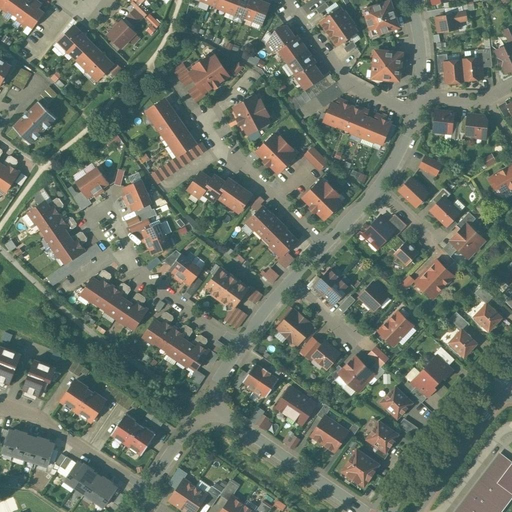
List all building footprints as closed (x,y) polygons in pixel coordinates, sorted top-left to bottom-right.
[(7,0),(2,9),(7,12),(8,11),(12,14),(22,0),(7,0)] [(30,0),(29,1),(27,0),(22,0),(12,14),(17,18),(16,19),(21,23),(37,0),(30,0)] [(42,3),(37,0),(21,23),(26,26),(28,25),(32,28),(44,12),(39,9),(42,3)] [(135,8),(143,16),(144,17),(148,12),(139,2),(139,3),(135,0),(134,0),(131,4),(135,8)] [(217,8),(226,11),(230,0),(220,0),(218,7),(217,8)] [(230,0),(226,11),(235,14),(240,0),(230,0)] [(250,0),(240,0),(235,14),(243,18),(243,17),(250,0)] [(250,0),(243,17),(252,20),(260,1),(258,0),(250,0)] [(390,0),(367,8),(364,13),(370,32),(376,34),(398,27),(394,16),(392,17),(390,13),(393,12),(390,0)] [(269,4),(260,1),(252,20),(261,24),(269,4)] [(461,5),(444,8),(445,15),(456,13),(457,14),(463,13),(463,11),(461,5)] [(340,7),(319,22),(327,32),(330,35),(329,35),(336,46),(357,31),(352,25),(354,25),(345,12),(344,13),(340,7)] [(121,20),(130,29),(143,16),(135,8),(125,18),(124,17),(121,20)] [(463,13),(457,14),(458,21),(466,20),(465,11),(463,11),(463,13)] [(459,28),(458,21),(457,14),(456,13),(445,15),(435,17),(438,32),(459,28)] [(112,39),(120,47),(134,33),(130,29),(121,20),(108,35),(112,39)] [(62,45),(68,51),(82,37),(77,33),(79,31),(73,25),(59,39),(64,44),(62,45)] [(273,53),(277,50),(294,37),(292,34),(290,35),(288,32),(289,30),(286,26),(278,26),(266,44),(273,53)] [(511,26),(503,30),(509,43),(511,42),(511,26)] [(297,36),(294,37),(277,50),(286,63),(287,62),(306,49),(302,43),(299,43),(297,41),(298,39),(297,36)] [(75,55),(79,59),(92,45),(87,39),(86,41),(82,37),(68,51),(73,56),(75,55)] [(120,47),(112,39),(108,44),(116,51),(120,47)] [(353,41),(343,48),(346,52),(356,46),(353,41)] [(511,42),(509,43),(495,50),(499,58),(497,59),(500,66),(501,66),(505,73),(511,69),(511,42)] [(81,64),(87,70),(101,56),(97,52),(98,50),(92,45),(79,59),(83,63),(81,64)] [(490,48),(477,49),(478,57),(480,57),(481,67),(491,66),(490,48)] [(309,54),(306,49),(287,62),(297,75),(313,63),(315,61),(313,59),(311,59),(309,57),(309,54)] [(385,51),(377,50),(376,57),(373,57),(372,70),(375,71),(374,78),(382,79),(389,80),(389,79),(398,80),(398,74),(399,75),(401,59),(400,59),(401,53),(393,52),(392,51),(385,50),(385,51)] [(447,54),(436,55),(438,73),(445,72),(448,71),(447,62),(447,54)] [(209,58),(207,56),(192,66),(194,69),(189,73),(192,77),(196,82),(204,93),(205,93),(204,92),(213,86),(214,87),(219,84),(218,82),(227,75),(228,76),(229,76),(214,55),(209,58)] [(105,60),(101,56),(87,70),(93,75),(94,74),(98,78),(108,68),(112,64),(106,59),(105,60)] [(464,57),(463,59),(464,79),(481,78),(481,67),(480,57),(478,57),(472,58),(470,56),(464,57)] [(0,84),(10,66),(4,63),(5,61),(0,58),(0,84)] [(465,81),(464,79),(463,59),(461,60),(447,62),(448,71),(445,72),(446,83),(465,81)] [(108,68),(115,74),(121,68),(115,61),(112,64),(108,68)] [(315,66),(313,63),(297,75),(295,76),(304,89),(322,76),(318,71),(316,71),(314,68),(315,66)] [(189,73),(183,64),(173,71),(182,84),(192,77),(189,73)] [(24,88),(31,72),(20,67),(12,83),(24,88)] [(328,72),(322,76),(304,89),(289,100),(296,109),(335,82),(328,72)] [(204,93),(196,82),(186,89),(194,101),(204,95),(204,93)] [(254,95),(232,107),(232,108),(233,107),(238,117),(236,118),(239,124),(241,123),(246,133),(246,134),(269,123),(266,117),(269,115),(261,99),(257,101),(254,95)] [(335,126),(336,122),(339,115),(336,113),(342,100),(338,98),(335,104),(331,102),(323,121),(335,126)] [(150,116),(154,122),(170,111),(167,106),(168,105),(164,99),(148,110),(151,114),(150,116)] [(336,122),(344,125),(352,106),(346,104),(347,102),(342,100),(336,113),(339,115),(336,122)] [(12,126),(13,127),(19,133),(30,144),(55,118),(38,101),(25,114),(12,126)] [(511,113),(507,105),(505,101),(497,106),(502,115),(508,111),(510,115),(511,113)] [(344,125),(352,129),(355,121),(358,122),(364,108),(358,106),(357,109),(352,106),(344,125)] [(351,132),(362,137),(369,118),(366,116),(368,110),(364,108),(358,122),(355,121),(352,129),(351,132)] [(451,133),(452,121),(453,112),(434,110),(432,130),(451,133)] [(160,128),(163,132),(179,121),(175,115),(174,116),(170,111),(154,122),(159,129),(160,128)] [(362,137),(373,141),(378,130),(374,129),(380,115),(376,114),(373,120),(369,118),(362,137)] [(466,116),(464,134),(471,135),(471,137),(479,138),(479,136),(485,136),(486,122),(483,116),(467,114),(466,116)] [(373,141),(381,145),(386,134),(391,122),(385,120),(386,117),(380,115),(374,129),(378,130),(373,141)] [(165,138),(170,145),(186,133),(182,129),(184,127),(179,121),(163,132),(167,137),(165,138)] [(459,134),(460,122),(452,121),(451,133),(450,138),(458,139),(459,134)] [(13,139),(19,133),(13,127),(6,135),(13,139)] [(110,148),(121,140),(116,131),(104,139),(110,148)] [(189,138),(186,133),(170,145),(177,156),(195,143),(190,137),(189,138)] [(278,138),(273,134),(255,152),(256,152),(257,152),(265,160),(263,161),(267,166),(269,164),(277,172),(276,173),(277,173),(295,156),(290,151),(293,149),(280,136),(278,138)] [(392,136),(386,134),(381,145),(387,147),(392,136)] [(158,184),(207,151),(199,140),(195,143),(177,156),(151,174),(158,184)] [(326,162),(312,148),(304,155),(319,169),(326,162)] [(1,165),(0,164),(0,184),(0,182),(4,177),(1,175),(13,157),(11,155),(8,156),(1,165)] [(424,156),(419,167),(435,175),(441,164),(424,156)] [(491,156),(483,161),(487,168),(495,163),(491,156)] [(17,159),(13,157),(1,175),(4,177),(0,182),(0,184),(6,188),(5,191),(6,192),(19,172),(14,168),(17,162),(17,159)] [(97,167),(86,174),(99,194),(104,191),(102,188),(108,183),(97,167)] [(124,170),(117,168),(113,183),(120,185),(124,170)] [(507,168),(498,173),(489,179),(494,188),(498,186),(502,193),(511,186),(511,171),(510,168),(508,169),(507,168)] [(199,197),(202,193),(211,180),(200,172),(189,187),(193,191),(192,193),(199,197)] [(95,197),(99,194),(86,174),(75,182),(81,190),(87,198),(93,194),(95,197)] [(213,200),(216,196),(225,183),(214,175),(211,180),(202,193),(213,200)] [(427,194),(411,177),(398,190),(415,206),(427,194)] [(216,196),(227,204),(239,188),(234,185),(235,183),(229,178),(225,183),(216,196)] [(124,200),(146,191),(141,179),(125,186),(125,187),(123,188),(126,195),(123,196),(124,200)] [(324,184),(320,180),(301,198),(302,199),(303,198),(310,206),(309,207),(314,212),(315,210),(323,218),(323,219),(323,220),(341,202),(337,197),(339,195),(326,182),(324,184)] [(443,187),(430,200),(435,205),(443,197),(445,199),(450,194),(443,187)] [(243,191),(239,188),(227,204),(234,209),(235,207),(240,210),(251,194),(244,190),(243,191)] [(87,198),(81,190),(72,196),(80,208),(89,202),(87,198)] [(135,210),(147,205),(152,203),(146,191),(124,200),(126,205),(129,204),(131,205),(133,210),(135,210)] [(259,195),(251,207),(254,210),(264,200),(259,195)] [(445,199),(443,197),(435,205),(430,210),(446,226),(453,218),(459,212),(445,199)] [(35,223),(39,220),(45,216),(43,213),(61,201),(59,198),(56,198),(47,204),(45,201),(28,212),(35,223)] [(39,220),(43,227),(60,215),(57,211),(62,207),(63,204),(61,201),(43,213),(45,216),(39,220)] [(157,212),(168,208),(167,203),(155,208),(157,212)] [(481,203),(476,207),(479,211),(482,212),(486,208),(481,203)] [(147,205),(135,210),(138,215),(127,220),(131,231),(149,224),(146,218),(151,216),(147,205)] [(254,230),(254,229),(270,213),(263,206),(256,212),(254,212),(253,213),(252,215),(253,215),(246,222),(254,230)] [(458,222),(456,225),(460,229),(466,223),(468,226),(475,219),(468,212),(458,222)] [(254,229),(262,237),(279,221),(271,213),(270,213),(254,229)] [(406,225),(394,214),(387,222),(394,229),(394,230),(398,234),(406,225)] [(43,227),(48,234),(55,230),(57,233),(74,220),(72,217),(69,216),(64,220),(60,215),(43,227)] [(383,219),(380,216),(372,224),(364,233),(367,236),(367,238),(370,242),(373,242),(378,246),(394,230),(394,229),(387,222),(383,219)] [(453,218),(446,226),(444,228),(448,232),(456,225),(458,222),(453,218)] [(45,236),(52,247),(69,235),(67,232),(76,226),(76,223),(74,220),(57,233),(55,230),(48,234),(45,236)] [(262,237),(269,244),(285,228),(286,228),(279,221),(262,237)] [(141,239),(143,244),(165,235),(160,222),(144,229),(144,230),(142,231),(144,236),(144,238),(141,239)] [(460,229),(449,240),(457,248),(468,257),(474,251),(475,252),(477,252),(479,250),(478,248),(478,247),(484,241),(468,226),(466,223),(460,229)] [(269,245),(280,256),(286,251),(289,248),(297,240),(285,228),(269,244),(269,245)] [(59,257),(62,254),(69,249),(67,247),(85,235),(82,232),(80,231),(70,238),(69,235),(52,247),(59,257)] [(87,238),(85,235),(67,247),(69,249),(62,254),(67,262),(84,250),(81,245),(86,241),(87,238)] [(170,247),(165,235),(143,244),(145,249),(148,248),(150,250),(152,254),(154,253),(154,254),(170,247)] [(413,262),(411,260),(406,265),(393,253),(403,242),(401,240),(388,252),(389,256),(394,260),(392,262),(401,266),(402,265),(404,267),(407,267),(413,262)] [(405,240),(403,242),(393,253),(406,265),(411,260),(418,253),(405,240)] [(451,255),(457,248),(449,240),(443,247),(451,255)] [(96,242),(84,250),(67,262),(46,277),(52,286),(102,251),(96,242)] [(163,260),(170,266),(181,253),(176,250),(163,260)] [(294,258),(286,251),(280,256),(277,260),(286,267),(294,258)] [(181,253),(170,266),(171,267),(169,269),(173,272),(175,274),(173,276),(178,280),(192,261),(181,253)] [(153,260),(146,266),(150,270),(157,265),(153,260)] [(446,269),(436,260),(436,261),(432,265),(424,274),(423,275),(422,275),(415,282),(416,283),(417,282),(421,286),(421,288),(432,298),(453,276),(446,269)] [(202,269),(192,261),(178,280),(181,282),(183,280),(189,284),(191,282),(191,283),(196,276),(202,269)] [(463,269),(454,261),(446,269),(453,276),(455,277),(463,269)] [(232,276),(220,267),(204,288),(232,309),(234,306),(242,295),(247,287),(236,279),(235,279),(233,278),(232,277),(232,276)] [(277,276),(269,269),(263,276),(271,283),(277,276)] [(313,286),(323,295),(339,278),(329,269),(320,279),(313,286)] [(91,301),(93,298),(98,291),(95,289),(107,271),(104,270),(102,270),(95,279),(92,277),(81,294),(91,301)] [(93,298),(100,303),(112,286),(107,282),(111,277),(111,274),(107,271),(95,289),(98,291),(93,298)] [(310,289),(313,286),(320,279),(316,275),(306,285),(310,289)] [(414,281),(408,275),(397,287),(403,292),(414,281)] [(202,281),(196,276),(191,283),(192,283),(183,294),(188,298),(202,281)] [(348,287),(339,278),(323,295),(332,304),(342,294),(348,287)] [(511,281),(508,286),(508,285),(502,292),(508,298),(506,301),(511,306),(511,281)] [(100,303),(107,308),(112,301),(114,302),(127,285),(124,282),(121,283),(117,289),(112,286),(100,303)] [(378,287),(372,282),(359,297),(373,310),(386,296),(382,292),(384,290),(379,286),(378,287)] [(342,294),(346,298),(349,295),(355,288),(350,284),(348,287),(342,294)] [(105,311),(115,317),(127,300),(124,298),(130,289),(129,287),(127,285),(114,302),(112,301),(107,308),(105,311)] [(247,287),(242,295),(255,304),(261,294),(249,285),(247,287)] [(493,297),(481,286),(474,293),(483,301),(484,301),(487,300),(488,302),(493,297)] [(125,324),(127,321),(132,314),(130,312),(141,295),(138,293),(136,293),(130,302),(127,300),(115,317),(125,324)] [(145,297),(141,295),(130,312),(132,314),(127,321),(135,326),(147,309),(141,305),(145,300),(145,297)] [(354,299),(349,295),(346,298),(338,306),(343,311),(354,299)] [(160,300),(154,308),(159,311),(164,303),(160,300)] [(491,308),(486,303),(473,316),(474,317),(472,319),(481,327),(483,325),(488,330),(500,317),(495,312),(495,310),(493,308),(491,308)] [(281,322),(293,309),(289,305),(277,319),(281,322)] [(234,306),(232,309),(224,319),(236,328),(246,315),(234,306)] [(389,319),(388,321),(397,330),(399,329),(404,333),(412,325),(404,318),(408,314),(402,308),(398,312),(397,311),(393,315),(392,315),(389,318),(389,319)] [(282,333),(286,337),(303,317),(293,309),(281,322),(276,329),(277,329),(277,328),(282,332),(282,333)] [(153,343),(155,340),(160,333),(157,331),(169,313),(168,312),(166,311),(164,312),(157,321),(154,319),(143,336),(153,343)] [(468,323),(456,312),(449,319),(458,327),(459,327),(462,326),(464,328),(468,323)] [(155,340),(162,344),(174,327),(169,324),(173,318),(172,316),(169,313),(157,331),(160,333),(155,340)] [(313,325),(303,317),(286,337),(291,341),(292,340),(296,344),(296,345),(301,339),(313,325)] [(393,345),(404,333),(399,329),(397,330),(388,321),(386,323),(385,322),(381,326),(382,327),(378,331),(379,332),(376,336),(382,342),(386,338),(393,345)] [(162,344),(169,349),(174,342),(176,344),(189,327),(185,324),(182,325),(179,330),(174,327),(162,344)] [(306,343),(311,337),(317,329),(313,325),(301,339),(306,343)] [(167,352),(177,359),(189,342),(186,340),(192,331),(191,328),(189,327),(176,344),(174,342),(169,349),(167,352)] [(461,329),(449,342),(449,343),(447,345),(456,353),(458,351),(463,356),(476,343),(470,338),(470,336),(468,334),(466,334),(461,329)] [(187,366),(190,362),(194,356),(191,354),(203,336),(200,334),(197,335),(191,344),(189,342),(177,359),(187,366)] [(197,367),(203,358),(208,350),(203,347),(207,342),(206,338),(203,336),(191,354),(194,356),(190,362),(197,367)] [(311,356),(321,345),(311,337),(306,343),(299,351),(310,359),(312,357),(311,356)] [(311,356),(312,357),(326,369),(339,353),(324,341),(321,345),(311,356)] [(22,354),(0,345),(0,380),(10,384),(22,354)] [(375,361),(381,367),(389,358),(376,345),(368,354),(375,361)] [(209,349),(208,350),(203,358),(213,364),(219,355),(209,349)] [(339,374),(348,383),(365,365),(355,355),(342,369),(338,373),(339,374)] [(452,371),(435,355),(423,368),(438,381),(442,376),(444,378),(452,371)] [(34,359),(22,389),(39,396),(42,387),(46,389),(49,381),(51,382),(56,368),(34,359)] [(84,367),(74,360),(67,370),(77,376),(81,372),(84,367)] [(376,379),(385,370),(381,367),(375,361),(368,368),(374,374),(372,376),(376,379)] [(246,387),(253,391),(267,370),(263,367),(262,368),(255,363),(247,374),(242,382),(247,385),(246,387)] [(331,383),(339,374),(338,373),(342,369),(338,365),(326,378),(331,383)] [(372,376),(374,374),(368,368),(365,365),(348,383),(357,391),(363,385),(365,384),(366,382),(372,376)] [(89,370),(84,367),(81,372),(86,375),(89,370)] [(438,381),(423,368),(410,382),(415,386),(414,388),(423,396),(423,395),(426,398),(428,396),(435,388),(433,386),(438,381)] [(204,376),(195,370),(190,378),(199,384),(204,376)] [(247,374),(242,370),(232,385),(237,389),(242,382),(247,374)] [(271,372),(267,370),(253,391),(259,395),(260,394),(265,398),(278,379),(270,373),(271,372)] [(86,386),(75,379),(61,401),(65,404),(64,405),(71,410),(72,408),(76,411),(89,391),(85,388),(86,386)] [(114,387),(109,384),(106,389),(110,392),(114,387)] [(395,387),(390,393),(389,392),(385,396),(386,397),(381,403),(380,402),(397,418),(396,417),(401,412),(402,413),(404,410),(406,408),(406,407),(411,402),(411,403),(412,402),(395,386),(394,386),(395,387)] [(110,392),(107,397),(117,404),(124,394),(114,387),(110,392)] [(276,407),(288,415),(302,395),(290,387),(286,392),(285,391),(280,398),(281,399),(276,407)] [(423,396),(414,388),(410,392),(421,402),(426,398),(423,395),(423,396)] [(94,394),(89,391),(76,411),(80,414),(79,415),(86,420),(87,419),(91,421),(105,400),(95,392),(94,394)] [(134,401),(124,394),(117,404),(127,410),(130,406),(134,401)] [(315,404),(302,395),(288,415),(301,424),(306,416),(308,417),(312,410),(311,409),(315,404)] [(134,401),(130,406),(135,409),(139,404),(134,401)] [(331,407),(324,403),(316,415),(322,419),(324,415),(325,416),(331,407)] [(263,411),(256,406),(248,419),(255,424),(263,411)] [(154,414),(149,411),(145,416),(151,419),(154,414)] [(125,413),(110,435),(114,437),(113,439),(120,443),(121,442),(125,445),(139,425),(135,422),(136,420),(125,413)] [(269,418),(262,413),(255,424),(262,428),(263,427),(267,429),(271,423),(267,420),(269,418)] [(163,421),(154,414),(151,419),(160,426),(163,421)] [(310,435),(322,444),(336,423),(325,416),(324,415),(322,419),(310,435)] [(402,417),(398,425),(413,434),(417,426),(402,417)] [(398,434),(378,421),(379,422),(375,428),(374,427),(370,432),(371,433),(367,439),(366,438),(366,439),(378,447),(385,452),(384,451),(389,445),(390,446),(391,443),(393,440),(392,440),(396,434),(397,434),(398,434)] [(348,431),(336,423),(322,444),(334,452),(345,435),(348,431)] [(358,427),(353,423),(348,431),(345,435),(350,438),(358,427)] [(139,425),(125,445),(129,448),(128,449),(135,454),(136,452),(140,455),(155,433),(144,426),(143,428),(139,425)] [(9,430),(3,429),(0,438),(0,440),(5,442),(9,430)] [(15,431),(9,429),(5,442),(2,452),(13,455),(21,431),(15,430),(15,431)] [(21,431),(13,455),(24,459),(31,436),(26,434),(26,433),(21,431)] [(292,449),(299,438),(293,434),(291,436),(287,433),(283,440),(287,443),(286,444),(292,449)] [(37,438),(31,436),(24,459),(35,462),(43,438),(37,437),(37,438)] [(48,440),(43,438),(35,462),(47,466),(54,443),(48,441),(48,440)] [(385,452),(378,447),(373,454),(383,460),(388,453),(385,452)] [(367,457),(356,449),(356,450),(352,456),(351,456),(346,464),(346,465),(342,471),(341,470),(341,471),(363,486),(364,485),(363,485),(367,479),(368,479),(374,471),(373,470),(377,464),(378,465),(378,464),(367,457)] [(62,452),(55,462),(59,466),(66,456),(62,452)] [(511,462),(499,453),(497,456),(506,462),(505,463),(509,467),(511,463),(511,462)] [(67,456),(60,466),(65,470),(72,460),(67,456)] [(506,462),(497,456),(481,477),(454,511),(497,511),(498,511),(499,511),(500,511),(511,499),(509,497),(511,493),(511,492),(511,463),(509,467),(505,463),(506,462)] [(65,481),(74,487),(88,466),(86,465),(85,466),(83,465),(78,461),(65,481)] [(74,487),(84,494),(97,474),(93,471),(90,469),(91,468),(88,466),(74,487)] [(185,473),(178,468),(169,482),(176,486),(185,473)] [(84,494),(93,500),(108,480),(105,478),(104,479),(102,478),(97,474),(84,494)] [(195,486),(183,479),(169,500),(180,508),(195,486)] [(110,481),(108,480),(93,500),(103,507),(117,487),(112,484),(110,482),(110,481)] [(221,492),(219,495),(228,501),(231,496),(231,497),(238,486),(229,480),(221,492)] [(221,492),(211,485),(208,490),(218,497),(219,495),(221,492)] [(195,486),(180,508),(185,511),(193,511),(202,501),(206,494),(205,494),(195,486)] [(218,497),(208,490),(205,494),(206,494),(202,501),(211,507),(218,497)] [(120,493),(114,503),(119,506),(125,496),(120,493)] [(228,501),(220,511),(237,511),(243,505),(231,497),(231,496),(228,501)] [(262,502),(254,511),(267,511),(271,508),(262,502)]
